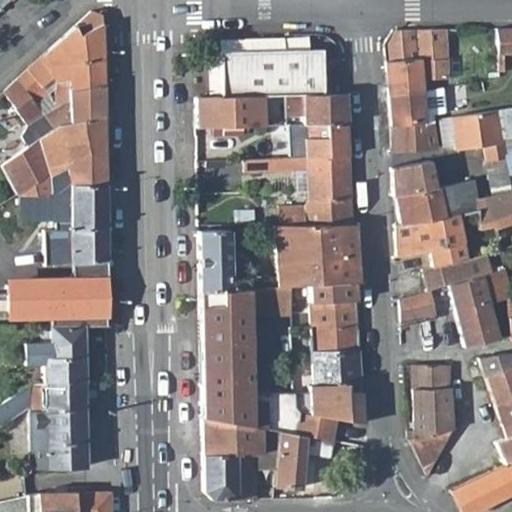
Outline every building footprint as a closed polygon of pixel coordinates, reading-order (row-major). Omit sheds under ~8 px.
[(90,7),(15,75),(33,101),(46,90),(42,83),(52,77),(53,80),(66,78),(69,91),(102,80),(101,11),(98,10),(93,8),(90,7)] [(511,27),(495,27),(496,32),(497,54),(511,53),(511,27)] [(392,29),(383,42),(387,95),(427,90),(427,83),(421,83),(420,78),(446,77),(444,28),(392,29)] [(496,32),(482,33),(484,55),(497,54),(496,32)] [(218,65),(219,96),(322,93),(321,60),(310,48),(236,49),(227,53),(224,57),(221,60),(218,65)] [(2,88),(28,125),(44,116),(33,101),(15,75),(2,88)] [(69,91),(70,102),(58,107),(44,116),(28,125),(19,137),(25,146),(38,139),(59,126),(84,119),(103,115),(102,80),(69,91)] [(387,95),(392,152),(422,151),(422,149),(437,148),(432,117),(442,115),(438,88),(427,90),(387,95)] [(345,123),(343,93),(322,93),(219,96),(220,126),(261,125),(261,103),(282,103),(283,113),(299,112),(299,124),(345,123)] [(484,145),(493,194),(510,189),(503,151),(501,138),(511,135),(511,127),(509,107),(450,117),(455,150),(484,145)] [(103,115),(84,119),(59,126),(38,139),(48,173),(27,185),(15,192),(52,194),(55,192),(74,182),(105,183),(103,115)] [(347,155),(345,123),(299,124),(287,124),(288,157),(347,155)] [(48,173),(38,139),(25,146),(6,158),(27,185),(48,173)] [(277,223),(350,223),(347,155),(288,157),(242,158),(242,171),(305,169),(307,198),(303,205),(277,204),(277,223)] [(27,185),(6,158),(0,162),(15,192),(27,185)] [(394,195),(434,189),(434,187),(429,160),(390,166),(392,196),(394,195)] [(434,187),(434,189),(394,195),(399,222),(454,213),(472,210),(474,210),(472,199),(474,198),(471,178),(434,187)] [(45,260),(75,259),(107,258),(105,183),(74,182),(55,192),(58,221),(58,225),(43,225),(45,260)] [(497,249),(511,244),(511,189),(510,189),(493,194),(484,196),(491,224),(497,249)] [(275,204),(275,194),(266,194),(266,204),(275,204)] [(472,210),(475,228),(491,224),(484,196),(474,198),(472,199),(474,210),(472,210)] [(459,236),(476,232),(475,228),(472,210),(454,213),(459,236)] [(454,213),(399,222),(393,223),(395,255),(428,248),(431,265),(464,258),(459,236),(454,213)] [(288,282),(302,282),(354,280),(356,280),(353,223),(350,223),(277,223),(272,223),(276,283),(288,282)] [(486,252),(497,249),(491,224),(475,228),(476,232),(480,254),(486,252)] [(228,228),(197,229),(198,288),(229,287),(228,228)] [(431,265),(421,268),(425,289),(448,283),(490,271),(486,252),(480,254),(464,258),(431,265)] [(75,273),(108,272),(107,258),(75,259),(75,273)] [(490,271),(448,283),(453,304),(452,305),(463,346),(498,338),(489,306),(506,300),(511,298),(511,296),(503,267),(490,271)] [(108,289),(108,272),(75,273),(75,278),(6,282),(6,290),(0,290),(0,310),(47,309),(47,324),(83,324),(106,324),(106,289),(108,289)] [(302,282),(303,291),(307,291),(311,383),(306,383),(306,391),(291,391),(292,404),(292,406),(298,410),(335,416),(361,422),(354,280),(302,282)] [(288,282),(276,283),(229,287),(198,288),(200,416),(250,425),(250,390),(249,313),(289,312),(288,282)] [(425,289),(398,297),(400,326),(437,316),(452,305),(453,304),(448,283),(425,289)] [(41,324),(43,380),(84,380),(83,324),(47,324),(41,324)] [(480,362),(484,374),(511,365),(511,360),(507,353),(478,356),(480,362)] [(478,391),(489,388),(506,436),(506,437),(511,435),(511,365),(484,374),(480,362),(470,366),(478,391)] [(411,364),(414,428),(406,428),(407,435),(408,438),(450,427),(451,426),(447,365),(411,364)] [(0,425),(29,406),(30,406),(84,405),(84,380),(43,380),(33,380),(0,402),(0,425)] [(250,390),(250,425),(262,427),(261,452),(274,452),(276,429),(321,437),(332,439),(335,416),(298,410),(292,406),(292,404),(291,391),(291,389),(250,390)] [(29,406),(32,464),(85,464),(84,405),(30,406),(29,406)] [(261,452),(262,427),(250,425),(200,416),(201,452),(254,452),(261,452)] [(408,438),(427,474),(450,427),(408,438)] [(274,452),(273,465),(272,484),(298,487),(302,450),(318,451),(321,437),(276,429),(274,452)] [(511,458),(511,435),(506,437),(506,436),(494,440),(503,461),(504,462),(511,458)] [(321,437),(318,451),(342,455),(344,441),(332,439),(321,437)] [(255,466),(254,452),(201,452),(201,489),(211,498),(260,498),(260,490),(256,490),(255,466)] [(261,452),(254,452),(255,466),(273,465),(274,452),(261,452)] [(449,488),(461,511),(467,511),(511,488),(511,458),(504,462),(503,461),(449,488)] [(35,489),(24,492),(23,511),(48,511),(48,489),(35,489)] [(48,489),(48,511),(58,511),(59,490),(48,489)] [(58,511),(110,511),(110,489),(59,490),(58,511)] [(23,511),(24,492),(0,497),(0,511),(23,511)]
